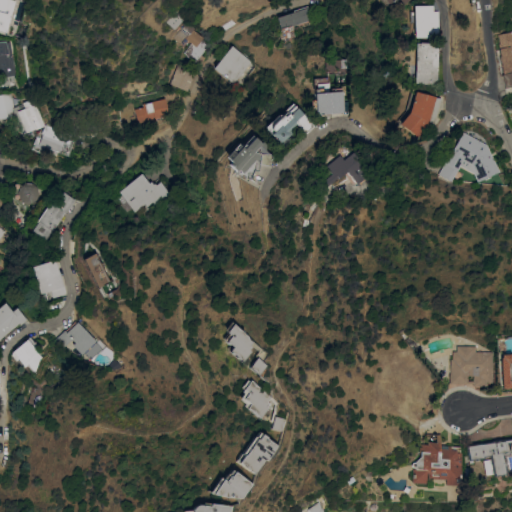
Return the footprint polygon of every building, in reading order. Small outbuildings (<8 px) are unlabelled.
[(21,0),(0,0),(0,30),(4,31),(6,23),(16,25),(21,0)] [(430,33),(411,34),(411,20),(407,20),(407,7),(410,7),(410,2),(429,2),(429,8),(434,7),(434,11),(437,11),(435,32),(433,32),(430,33)] [(315,18),(291,26),(294,34),(282,38),(276,18),(311,6),(311,8),(315,18)] [(168,15),(173,10),(175,12),(177,9),(183,15),(178,21),(171,29),(162,22),(168,15)] [(221,26),(231,19),(235,23),(224,31),(223,29),(221,26)] [(182,24),(184,22),(201,37),(202,37),(193,47),(182,37),(177,43),(170,37),(182,24)] [(511,85),(503,88),(500,75),(501,74),(499,65),(500,65),(499,64),(498,61),(497,58),(497,56),(495,43),(496,43),(495,34),(511,30),(511,49),(507,50),(507,53),(510,55),(511,57),(511,59),(511,61),(511,85)] [(419,79),(415,79),(415,78),(411,78),(412,39),(415,39),(434,38),(434,77),(419,79)] [(0,40),(6,40),(6,42),(10,42),(15,73),(0,75),(0,40)] [(231,45),(251,61),(233,83),(214,68),(218,63),(231,45)] [(178,63),(195,70),(186,91),(169,83),(178,63)] [(322,75),(323,90),(326,90),(326,86),(337,85),(339,110),(312,113),(311,110),(307,111),(306,97),(310,97),(308,76),(322,75)] [(405,109),(411,88),(437,95),(430,120),(426,120),(413,133),(396,120),(405,109)] [(0,94),(10,93),(13,107),(31,99),(42,125),(22,134),(19,133),(12,115),(6,118),(0,118),(0,94)] [(165,98),(169,117),(153,121),(152,118),(148,119),(148,120),(137,123),(133,109),(143,107),(142,103),(165,98)] [(262,125),(275,113),(279,113),(283,110),(282,108),(289,101),(310,124),(302,132),(294,124),(276,142),(268,132),(262,125)] [(75,136),(67,156),(46,148),(43,154),(29,148),(35,134),(39,135),(44,125),(75,136)] [(469,171),(458,165),(455,170),(460,172),(457,178),(452,176),(450,180),(447,181),(436,175),(437,173),(435,172),(454,137),(456,139),(460,131),(483,143),(497,171),(475,182),(469,171)] [(232,169),(225,163),(228,160),(222,155),(236,142),(239,145),(250,134),(258,142),(260,140),(263,143),(262,149),(271,156),(267,159),(266,164),(257,163),(257,159),(253,158),(252,169),(249,175),(248,178),(236,173),(232,169)] [(333,152),(337,158),(348,149),(358,163),(354,166),(361,175),(352,182),(342,169),(321,185),(316,179),(326,172),(319,163),(333,152)] [(140,172),(148,182),(151,180),(155,184),(160,181),(169,193),(155,204),(153,201),(147,206),(144,203),(134,212),(117,191),(140,172)] [(21,185),(26,182),(31,183),(35,186),(37,190),(38,193),(37,197),(35,200),(32,203),(28,203),(24,203),(22,206),(16,203),(14,200),(13,195),(14,188),(16,184),(17,183),(21,185)] [(51,199),(55,202),(62,191),(74,200),(65,212),(52,231),(51,230),(44,239),(31,230),(36,222),(35,222),(51,199)] [(109,282),(97,288),(82,259),(94,252),(109,282)] [(55,259),(65,293),(52,297),(50,290),(39,294),(31,266),(54,259),(55,259)] [(0,304),(3,302),(10,311),(15,307),(24,319),(19,323),(18,323),(0,337),(0,304)] [(95,340),(94,341),(100,346),(89,357),(83,352),(81,354),(71,345),(74,342),(65,333),(77,321),(95,340)] [(226,350),(229,347),(220,339),(225,333),(220,329),(227,321),(245,336),(244,337),(250,341),(247,345),(249,347),(247,349),(248,351),(239,361),(226,350)] [(12,353),(11,352),(25,339),(40,357),(38,359),(36,365),(28,372),(17,359),(15,360),(10,355),(12,353)] [(471,385),(471,383),(448,383),(448,359),(450,359),(450,351),(454,351),(454,345),(472,346),(473,351),(489,352),(489,363),(490,363),(490,380),(488,382),(484,382),(484,386),(471,385)] [(509,354),(509,356),(511,358),(511,387),(501,388),(498,357),(499,357),(499,354),(509,354)] [(255,357),(264,365),(256,375),(247,367),(255,357)] [(248,381),(249,380),(270,397),(267,401),(269,403),(267,406),(269,408),(259,418),(246,407),(247,406),(238,399),(242,393),(240,391),(243,387),(240,386),(245,379),(248,381)] [(285,419),(281,431),(270,428),(273,415),(285,419)] [(266,460),(264,459),(254,474),(236,461),(253,436),(256,436),(259,432),(266,437),(266,438),(277,445),(266,460)] [(420,444),(420,437),(423,437),(424,434),(438,434),(437,445),(457,447),(457,452),(458,452),(458,476),(459,477),(458,486),(443,484),(442,479),(425,478),(426,473),(423,473),(422,483),(409,482),(409,469),(411,469),(411,467),(409,467),(408,465),(408,464),(409,462),(411,462),(417,456),(417,444),(420,444)] [(479,442),(479,443),(490,441),(490,440),(502,438),(502,439),(511,437),(511,452),(506,453),(506,455),(500,456),(500,458),(502,458),(503,466),(502,466),(503,474),(490,476),(490,474),(488,474),(488,473),(484,474),(482,461),(487,460),(487,456),(481,457),(481,458),(466,460),(463,445),(479,442)] [(218,477),(221,479),(225,474),(227,473),(230,469),(251,484),(241,498),(223,496),(212,494),(209,492),(218,477)] [(318,511),(316,502),(303,506),(304,511),(318,511)] [(202,505),(202,503),(209,504),(209,503),(229,506),(228,511),(190,511),(190,510),(192,507),(195,505),(198,504),(202,505)]
